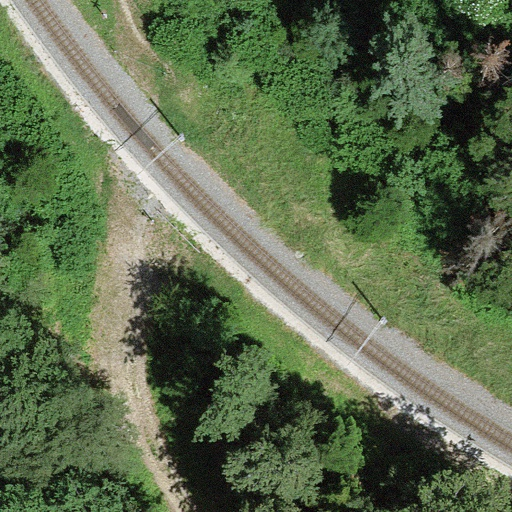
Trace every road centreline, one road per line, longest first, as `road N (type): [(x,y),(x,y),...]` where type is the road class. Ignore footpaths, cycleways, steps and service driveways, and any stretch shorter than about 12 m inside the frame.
road 1 (track): [(121,368),(116,199)]
road 2 (track): [(191,511),(164,476),(121,368)]
